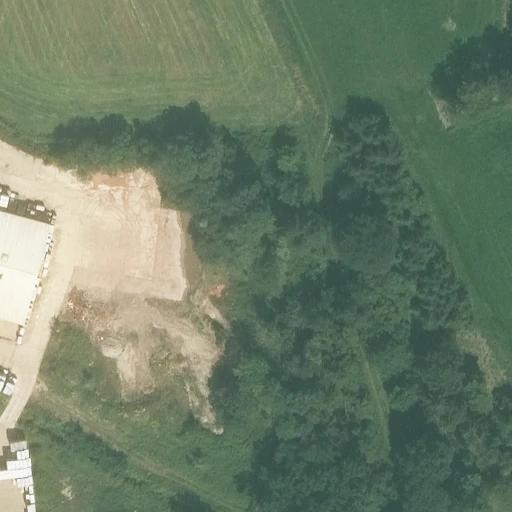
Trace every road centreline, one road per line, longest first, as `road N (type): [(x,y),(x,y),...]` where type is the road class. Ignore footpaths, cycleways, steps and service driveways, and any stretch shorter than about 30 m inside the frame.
road 1 (track): [(303,118),(321,139),(323,197),(419,511)]
road 2 (track): [(0,351),(18,360),(29,396),(229,511)]
